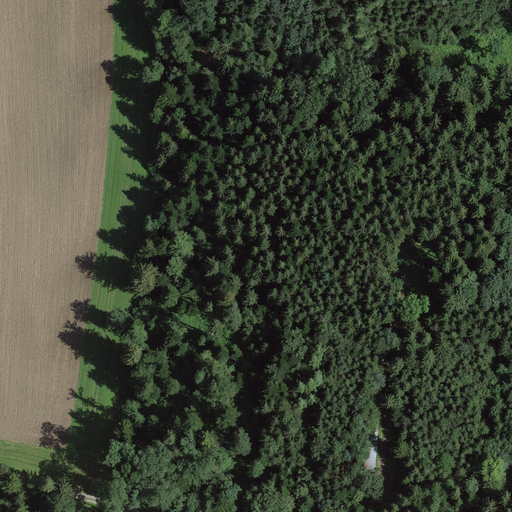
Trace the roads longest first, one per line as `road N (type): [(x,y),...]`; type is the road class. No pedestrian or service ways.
road 1 (track): [(511,483),(421,486),(344,511)]
road 2 (track): [(159,511),(0,473)]
